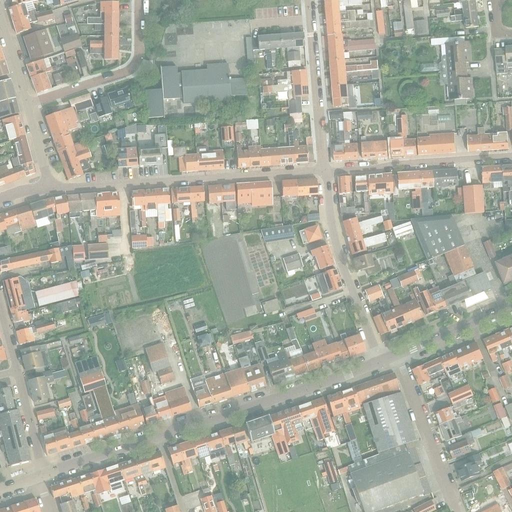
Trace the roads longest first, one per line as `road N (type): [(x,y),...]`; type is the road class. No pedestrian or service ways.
road 1 (residential): [(47,183),(325,171)]
road 2 (secondary): [(159,435),(378,361)]
road 3 (residential): [(378,361),(334,238),(325,171)]
road 4 (residential): [(325,171),(511,155)]
road 5 (residential): [(27,104),(134,65),(139,0)]
road 6 (residential): [(42,479),(0,313)]
road 7 (residential): [(457,511),(398,353)]
road 8 (residential): [(325,171),(311,20)]
road 9 (secondary): [(42,479),(159,435)]
road 10 (secondary): [(398,353),(511,305)]
